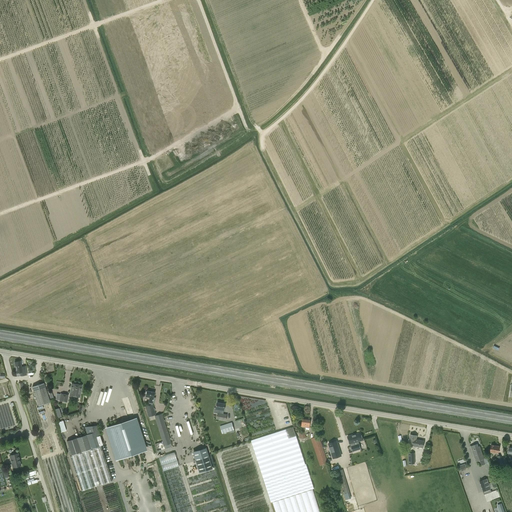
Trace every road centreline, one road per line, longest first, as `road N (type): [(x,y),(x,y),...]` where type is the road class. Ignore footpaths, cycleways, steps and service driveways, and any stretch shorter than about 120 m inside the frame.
road 1 (unclassified): [(511,436),(0,351)]
road 2 (unclassified): [(52,511),(0,351)]
